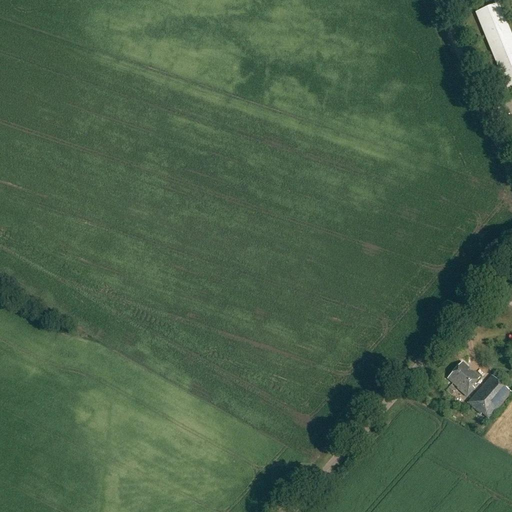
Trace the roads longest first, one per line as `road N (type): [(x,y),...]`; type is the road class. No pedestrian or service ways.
road 1 (tertiary): [(288,511),(511,261)]
road 2 (unclassified): [(511,178),(436,0)]
